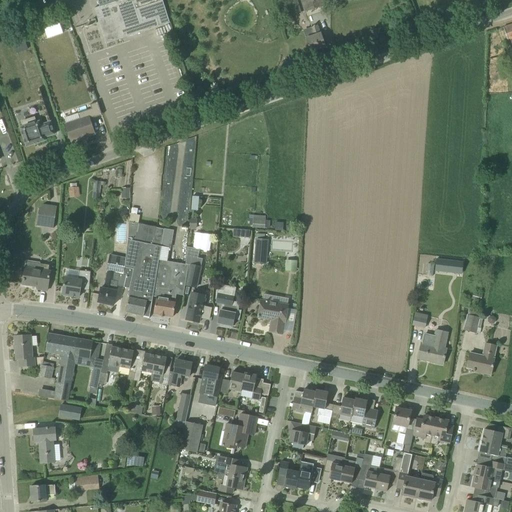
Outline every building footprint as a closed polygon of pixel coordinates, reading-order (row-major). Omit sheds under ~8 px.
[(106,44),(159,26),(170,23),(162,0),(161,0),(139,7),(144,22),(142,23),(144,28),(142,28),(132,0),(118,0),(99,7),(103,16),(97,18),(106,44)] [(300,13),(297,3),(295,0),(286,0),(292,15),(300,13)] [(301,0),(304,11),(324,6),(322,0),(301,0)] [(511,24),(503,27),(510,50),(511,49),(511,24)] [(311,52),(325,47),(321,34),(320,34),(317,26),(311,28),(314,37),(306,39),(311,52)] [(25,40),(19,42),(22,51),(28,49),(25,40)] [(35,60),(23,64),(29,81),(40,77),(35,60)] [(65,124),(71,142),(80,139),(80,138),(85,136),(85,137),(94,134),(89,119),(94,117),(94,118),(102,115),(97,102),(90,105),(91,109),(77,113),(80,119),(65,124)] [(24,126),(20,128),(26,147),(46,140),(45,138),(55,134),(51,122),(40,125),(39,121),(36,122),(34,118),(22,122),(24,126)] [(101,183),(106,184),(106,180),(101,180),(94,179),(92,198),(100,199),(101,183)] [(69,187),(70,198),(79,196),(78,186),(69,187)] [(122,188),(121,198),(130,198),(130,188),(122,188)] [(192,196),(191,210),(194,211),(198,211),(199,197),(199,196),(192,196)] [(44,204),(40,207),(37,226),(53,229),(56,212),(57,206),(44,204)] [(253,218),(252,227),(265,228),(269,228),(270,220),(265,220),(265,219),(253,218)] [(153,295),(159,259),(164,228),(156,227),(153,245),(135,241),(139,224),(129,222),(128,239),(126,257),(123,273),(126,274),(126,275),(123,274),(122,286),(130,288),(128,296),(129,296),(126,312),(144,316),(144,314),(150,315),(153,295)] [(241,229),(240,237),(249,238),(250,230),(241,229)] [(183,295),(185,286),(188,265),(185,264),(167,260),(169,248),(171,248),(173,232),(164,230),(159,259),(153,295),(157,296),(154,314),(172,317),(176,294),(183,295)] [(61,234),(60,237),(62,240),(66,241),(69,239),(69,236),(68,233),(64,232),(61,234)] [(253,239),(252,258),(251,266),(254,266),(254,264),(264,264),(264,259),(266,240),(253,239)] [(186,256),(185,264),(188,265),(185,286),(197,289),(202,266),(200,266),(196,265),(198,258),(199,250),(187,247),(186,256)] [(123,273),(126,257),(111,254),(108,270),(123,273)] [(26,262),(22,284),(38,287),(37,289),(47,291),(50,271),(48,271),(49,265),(26,262)] [(78,280),(65,278),(62,294),(79,297),(80,289),(89,291),(90,272),(79,271),(78,280)] [(117,285),(122,286),(123,274),(107,271),(104,288),(101,287),(98,302),(113,305),(116,290),(117,285)] [(218,324),(225,325),(224,327),(231,328),(231,326),(232,327),(234,319),(239,320),(239,321),(241,314),(241,310),(241,311),(239,311),(241,302),(233,301),(232,301),(233,297),(231,297),(232,290),(225,288),(225,292),(219,291),(218,295),(216,303),(222,304),(218,324)] [(207,299),(205,298),(206,295),(200,293),(192,292),(189,304),(186,320),(199,323),(200,318),(209,320),(212,308),(205,306),(207,299)] [(473,292),(471,299),(480,302),(482,295),(473,292)] [(276,311),(287,313),(288,305),(261,301),(258,318),(271,320),(270,325),(273,325),(276,311)] [(479,317),(480,312),(469,309),(464,330),(476,334),(478,327),(481,328),(483,319),(479,317)] [(285,322),(287,313),(276,311),(273,325),(270,325),(269,332),(283,334),(284,322),(285,322)] [(413,311),(409,324),(422,328),(426,315),(413,311)] [(489,316),(487,319),(488,321),(490,324),(493,323),(496,320),(495,318),(493,316),(489,316)] [(421,344),(418,359),(443,364),(446,349),(444,348),(447,333),(435,331),(434,336),(424,334),(422,344),(421,344)] [(68,401),(76,357),(74,357),(77,339),(50,334),(46,352),(62,355),(54,399),(68,401)] [(34,358),(32,358),(31,335),(15,336),(16,360),(19,360),(20,367),(35,366),(34,358)] [(74,357),(76,357),(97,361),(100,343),(93,342),(77,339),(74,357)] [(101,370),(101,373),(106,374),(107,374),(107,371),(118,373),(123,349),(112,347),(112,345),(107,344),(103,360),(101,370)] [(482,356),(470,353),(467,368),(474,370),(473,371),(475,372),(475,370),(479,371),(479,373),(491,375),(494,358),(493,358),(496,347),(484,344),(482,356)] [(128,380),(133,381),(138,360),(132,359),(134,351),(123,349),(118,373),(129,375),(128,380)] [(142,371),(152,373),(156,356),(145,353),(143,361),(138,360),(133,381),(140,382),(142,371)] [(150,380),(151,381),(162,383),(162,378),(168,379),(170,371),(171,367),(165,366),(167,358),(156,356),(152,373),(150,380)] [(174,372),(170,371),(168,379),(167,385),(180,387),(182,375),(189,377),(192,363),(176,360),(174,372)] [(51,379),(53,368),(41,365),(38,377),(51,379)] [(221,375),(218,374),(219,368),(205,366),(203,378),(198,403),(215,406),(221,375)] [(93,368),(89,387),(98,389),(99,383),(101,373),(101,370),(93,368)] [(240,392),(241,390),(244,375),(232,372),(230,381),(223,379),(220,392),(228,394),(229,389),(240,392)] [(253,392),(252,399),(259,401),(261,395),(268,396),(271,384),(263,383),(264,379),(256,378),(257,375),(244,373),(244,375),(241,390),(253,392)] [(311,414),(313,407),(312,407),(316,392),(304,389),(303,393),(296,391),(294,397),(292,409),(296,410),(296,412),(305,414),(305,412),(311,414)] [(318,414),(331,417),(333,405),(326,403),(328,393),(316,390),(316,392),(312,407),(313,407),(319,408),(318,414)] [(333,405),(331,417),(338,419),(339,415),(351,417),(352,415),(355,400),(343,398),(341,407),(333,405)] [(355,400),(352,415),(351,417),(350,422),(362,425),(362,426),(375,430),(378,415),(379,410),(366,408),(367,401),(355,398),(355,400)] [(185,421),(189,406),(180,404),(176,419),(178,420),(185,421)] [(59,417),(69,419),(79,420),(81,409),(71,407),(61,405),(59,417)] [(219,407),(217,414),(234,417),(235,411),(219,407)] [(414,431),(407,429),(406,429),(407,427),(411,411),(396,408),(393,424),(391,431),(405,434),(403,445),(410,446),(413,435),(414,431)] [(226,424),(222,446),(237,449),(237,446),(245,448),(248,434),(254,435),(258,417),(240,414),(238,426),(226,424)] [(416,419),(414,431),(413,435),(425,438),(426,434),(432,436),(436,418),(424,415),(423,420),(416,419)] [(448,421),(436,418),(432,436),(430,444),(437,445),(438,441),(450,443),(454,427),(447,425),(448,421)] [(185,421),(179,449),(196,452),(201,424),(185,421)] [(313,441),(314,434),(316,427),(291,422),(288,435),(291,435),(289,442),(294,443),(301,444),(306,446),(308,440),(313,441)] [(484,429),(482,441),(500,445),(502,438),(507,440),(510,428),(498,426),(497,432),(484,429)] [(41,463),(55,462),(53,440),(56,440),(55,428),(34,429),(34,442),(39,441),(41,463)] [(349,435),(341,433),(340,440),(348,442),(349,435)] [(500,445),(482,441),(479,452),(492,455),(490,461),(491,461),(502,464),(502,463),(504,457),(505,457),(508,446),(500,445)] [(353,478),(359,479),(363,459),(364,455),(358,453),(356,462),(345,459),(343,466),(340,481),(351,484),(353,478)] [(402,494),(416,498),(420,480),(409,477),(409,474),(407,474),(412,455),(404,453),(402,459),(399,476),(396,486),(396,487),(403,489),(402,494)] [(329,479),(340,481),(343,466),(345,459),(345,458),(328,454),(324,471),(330,473),(329,479)] [(364,486),(375,489),(379,473),(379,471),(380,468),(371,466),(373,456),(364,454),(363,459),(359,479),(365,481),(364,486)] [(391,470),(391,473),(399,476),(402,459),(396,457),(393,470),(391,470)] [(219,473),(245,479),(247,468),(238,466),(239,460),(226,458),(225,464),(227,465),(226,470),(220,469),(219,473)] [(284,487),(296,489),(297,487),(299,472),(288,470),(289,463),(281,461),(278,474),(286,476),(284,487)] [(441,472),(445,464),(438,461),(434,468),(441,472)] [(477,464),(474,476),(498,481),(501,470),(511,472),(511,465),(502,463),(502,464),(491,461),(490,467),(477,464)] [(299,472),(297,487),(308,490),(310,481),(318,482),(320,469),(313,468),(311,473),(300,470),(299,472)] [(152,471),(150,478),(158,480),(160,472),(156,472),(152,471)] [(220,485),(219,491),(232,494),(233,488),(243,490),(245,479),(219,473),(218,479),(224,480),(223,486),(220,485)] [(388,484),(390,476),(379,473),(375,489),(387,491),(388,484)] [(99,488),(98,475),(75,478),(75,483),(69,483),(70,491),(76,490),(76,491),(99,488)] [(498,481),(474,476),(472,487),(475,488),(485,490),(483,496),(494,498),(499,499),(500,500),(502,493),(496,491),(498,481)] [(432,482),(420,480),(416,498),(431,501),(432,495),(439,497),(443,481),(433,478),(432,482)] [(45,486),(45,485),(30,486),(32,502),(46,501),(46,495),(55,494),(55,492),(54,485),(45,486)] [(197,500),(197,501),(214,504),(216,494),(199,491),(198,495),(197,500)] [(476,502),(472,501),(467,500),(465,510),(471,511),(490,511),(492,506),(498,507),(499,499),(494,498),(483,496),(478,495),(476,502)] [(234,511),(236,506),(221,503),(219,511),(234,511)]
